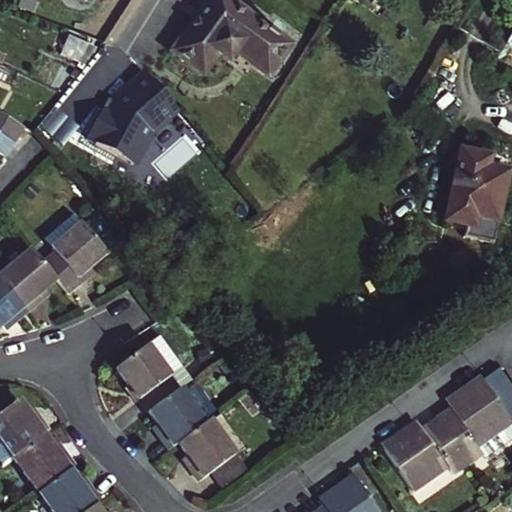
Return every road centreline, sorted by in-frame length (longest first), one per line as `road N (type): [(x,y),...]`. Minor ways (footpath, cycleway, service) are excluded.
road 1 (residential): [(254,511),(511,340)]
road 2 (residential): [(45,352),(163,511)]
